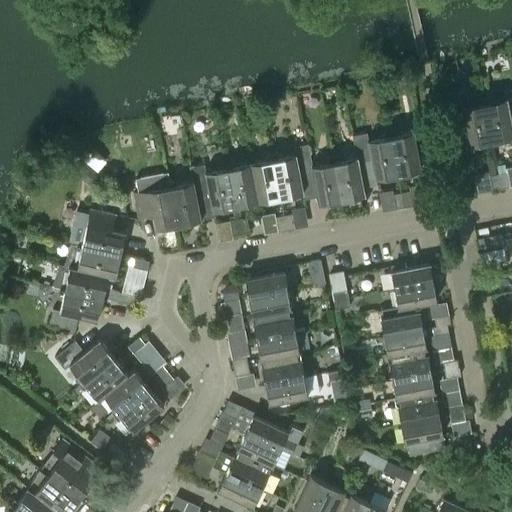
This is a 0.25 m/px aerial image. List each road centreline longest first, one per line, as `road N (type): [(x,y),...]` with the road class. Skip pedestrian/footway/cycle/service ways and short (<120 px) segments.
road 1 (residential): [(204,267),(463,214)]
road 2 (residential): [(463,214),(473,270),(457,287),(485,425),(511,421)]
road 3 (residential): [(204,267),(177,272),(166,311),(213,370)]
road 4 (residential): [(155,475),(208,406),(213,370)]
